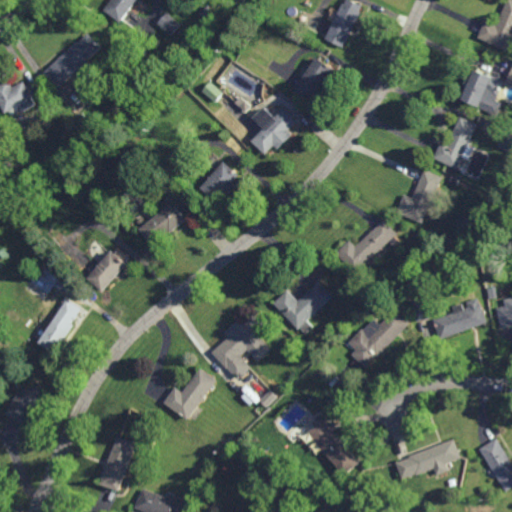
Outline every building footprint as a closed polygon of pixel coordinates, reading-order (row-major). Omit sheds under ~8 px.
[(139,0),(124,22),(108,10),(115,0),(139,0)] [(352,0),(364,6),(362,11),(363,12),(346,47),(328,38),(345,3),(347,4),(349,0),(352,0)] [(511,45),(509,52),(491,44),(491,42),(481,37),(488,21),(499,26),(509,0),(511,0),(511,45)] [(173,35),(160,24),(169,13),(182,24),(173,35)] [(104,47),(61,88),(47,73),(80,41),(81,43),(91,33),(104,47)] [(313,103),(296,91),(319,58),(336,69),(313,103)] [(506,82),(492,113),(481,108),(482,107),(467,100),(470,93),(465,91),(471,75),(476,78),(479,71),(506,82)] [(16,88),(27,82),(39,106),(26,113),(23,106),(8,114),(0,98),(0,86),(12,80),(16,88)] [(217,103),(205,91),(214,82),(226,93),(217,103)] [(299,123),(290,132),(295,136),(280,150),(277,147),(268,156),(254,142),(286,109),(299,123)] [(83,126),(77,119),(83,115),(89,122),(83,126)] [(464,158),(460,170),(436,159),(445,140),(451,143),(463,117),(481,125),(464,158)] [(65,137),(61,132),(68,128),(71,133),(65,137)] [(511,152),(499,147),(506,131),(511,134),(511,152)] [(230,197),(226,193),(217,203),(202,189),(226,163),(241,176),(234,184),(238,188),(230,197)] [(425,224),(399,212),(407,195),(415,199),(429,170),(446,178),(425,224)] [(459,185),(451,181),(454,177),(461,181),(459,185)] [(194,214),(185,220),(187,222),(172,234),(173,235),(157,247),(145,231),(169,212),(168,210),(174,205),(177,209),(185,202),(194,214)] [(375,259),(379,265),(371,273),(365,268),(358,275),(339,254),(353,241),(359,248),(387,221),(400,235),(375,259)] [(434,245),(426,242),(428,237),(436,240),(434,245)] [(107,294),(92,281),(116,253),(131,266),(107,294)] [(317,315),(315,312),(301,327),(286,312),(284,314),(275,306),(290,291),(301,303),(320,283),(335,298),(317,315)] [(493,300),(491,289),(499,288),(501,299),(493,300)] [(420,320),(416,302),(433,298),(438,315),(420,320)] [(511,324),(504,326),(500,309),(509,307),(507,301),(511,299),(511,324)] [(483,305),(484,304),(490,320),(444,338),(437,318),(444,315),(446,318),(458,313),(456,308),(465,305),(467,311),(473,309),(471,304),(481,300),(483,305)] [(380,356),(379,355),(368,366),(354,352),(358,348),(351,341),(364,326),(366,328),(377,317),(383,324),(398,308),(413,321),(380,356)] [(260,360),(249,348),(243,354),(253,365),(240,377),(230,366),(229,367),(214,350),(255,313),(269,329),(262,335),(273,347),(260,360)] [(59,353),(44,342),(62,317),(77,328),(59,353)] [(189,418),(166,400),(177,385),(184,390),(202,366),(219,378),(189,418)] [(27,422),(9,413),(27,379),(44,389),(27,422)] [(347,475),(309,431),(325,418),(362,462),(347,475)] [(122,490),(103,483),(120,437),(138,443),(122,490)] [(511,459),(511,488),(508,491),(481,448),(498,437),(511,459)] [(450,470),(439,475),(436,468),(419,475),(418,473),(404,479),(398,462),(412,456),(412,455),(456,438),(463,457),(447,463),(450,470)] [(184,511),(147,511),(136,507),(144,488),(187,506),(184,511)]
